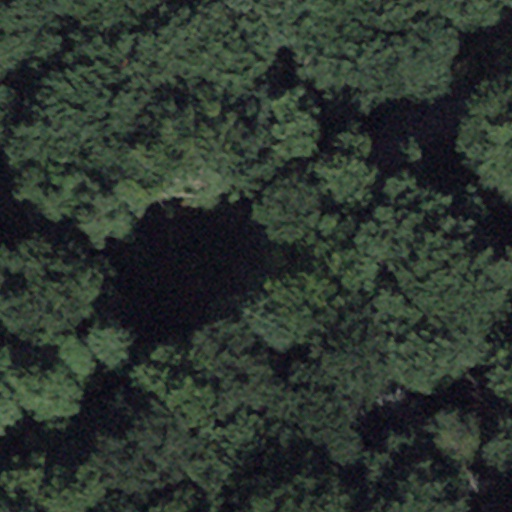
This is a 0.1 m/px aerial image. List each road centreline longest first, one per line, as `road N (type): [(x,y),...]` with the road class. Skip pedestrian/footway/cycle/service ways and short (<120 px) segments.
road 1 (track): [(27,511),(157,400),(367,162),(420,121),(511,73)]
road 2 (track): [(420,121),(511,17)]
